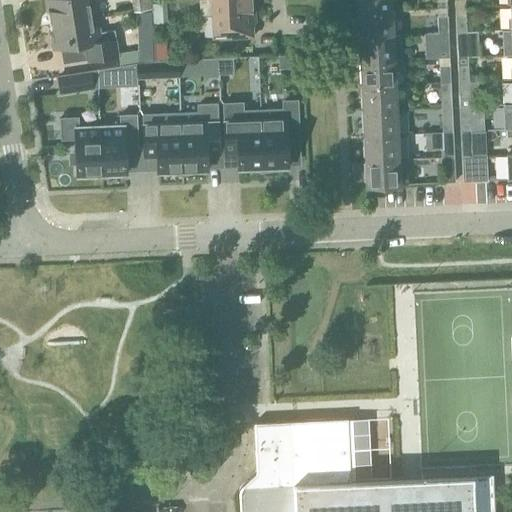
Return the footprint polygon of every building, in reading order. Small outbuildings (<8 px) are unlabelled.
[(50,23),(90,17),(88,3),(94,2),(93,0),(45,0),(47,11),(48,11),(50,23)] [(150,0),(131,0),(133,10),(151,7),(150,0)] [(198,0),(200,14),(211,13),(212,38),(252,36),(252,24),(255,21),(253,0),(198,0)] [(357,0),(358,11),(391,10),(390,0),(357,0)] [(162,1),(152,2),(153,22),(163,22),(168,22),(166,1),(162,1)] [(437,32),(448,32),(447,7),(436,8),(437,32)] [(359,36),(392,34),(391,10),(358,11),(359,36)] [(456,31),(466,31),(465,14),(455,15),(456,31)] [(90,17),(50,23),(52,36),(51,36),(53,48),(83,43),(86,59),(118,54),(114,29),(98,32),(97,27),(92,28),(90,17)] [(503,54),(511,53),(511,28),(511,29),(502,29),(503,54)] [(466,31),(456,31),(456,48),(466,48),(466,31)] [(438,57),(449,56),(448,32),(437,32),(438,57)] [(392,34),(359,36),(360,60),(393,59),(401,58),(400,34),(392,34)] [(167,43),(151,44),(153,60),(168,57),(167,43)] [(302,53),(278,54),(279,66),(303,67),(302,53)] [(440,81),(450,81),(449,56),(438,57),(440,81)] [(219,74),(233,74),(233,57),(218,58),(219,74)] [(219,74),(218,58),(181,59),(182,75),(219,74)] [(139,76),(182,75),(181,59),(139,61),(139,76)] [(361,85),(394,83),(393,59),(360,60),(361,85)] [(137,85),(136,61),(98,69),(100,84),(137,85)] [(457,81),(477,80),(477,74),(468,74),(467,64),(457,64),(457,81)] [(98,69),(58,76),(61,91),(100,84),(98,69)] [(457,81),(458,98),(478,97),(477,80),(457,81)] [(441,107),(451,106),(450,81),(440,81),(441,107)] [(362,110),(395,108),(394,83),(361,85),(362,110)] [(283,109),(260,110),(263,171),(277,168),(277,165),(287,165),(286,141),(299,141),(298,100),(283,101),(283,109)] [(241,102),(222,103),(224,144),(237,143),(238,167),(248,166),(248,169),(262,171),(263,171),(260,110),(242,110),(241,102)] [(198,112),(180,113),(182,175),(183,174),(197,171),(197,169),(206,168),(205,145),(219,144),(218,104),(198,104),(198,112)] [(442,131),(452,131),(451,106),(441,107),(442,131)] [(364,134),(397,133),(395,108),(362,110),(364,134)] [(180,113),(142,115),(143,147),(157,146),(158,170),(167,170),(167,172),(181,174),(182,175),(180,113)] [(460,130),(470,130),(470,113),(459,114),(460,130)] [(102,177),(116,174),(116,172),(125,171),(125,147),(138,147),(137,115),(119,115),(120,125),(100,126),(101,178),(102,177)] [(61,139),(76,139),(76,152),(74,152),(74,163),(77,162),(77,173),(87,173),(87,175),(101,177),(101,178),(100,126),(79,127),(79,116),(60,117),(61,139)] [(461,155),(471,155),(470,130),(460,130),(461,155)] [(442,131),(443,148),(453,148),(452,131),(442,131)] [(398,158),(397,133),(364,134),(365,159),(398,158)] [(471,155),(461,155),(462,181),(475,181),(474,155),(471,155)] [(440,156),(442,181),(454,181),(453,156),(440,156)] [(398,158),(365,159),(366,185),(399,184),(407,183),(406,157),(398,158)] [(287,205),(287,181),(253,182),(254,206),(287,205)] [(239,490),(238,494),(238,511),(494,511),(492,474),(400,478),(395,478),(394,478),(374,479),(351,481),(348,419),(348,418),(298,420),(294,421),(275,422),(273,422),(253,423),(254,445),(255,448),(255,455),(256,469),(255,472),(254,474),(252,476),(243,484),(240,487),(239,490)] [(0,464),(28,463),(27,433),(0,434),(0,464)]
